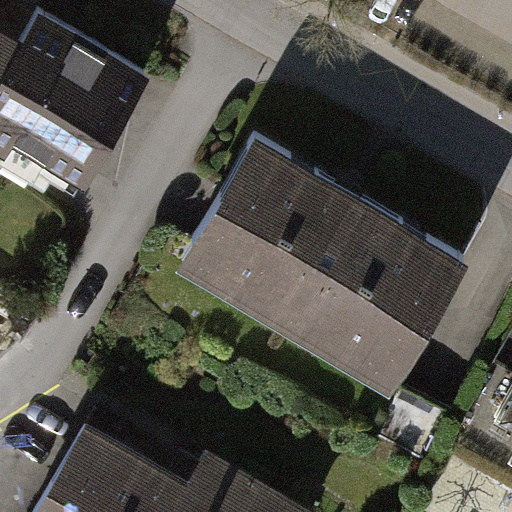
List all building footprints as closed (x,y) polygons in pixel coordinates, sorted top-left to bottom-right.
[(0,18),(0,153),(72,196),(147,69),(36,3),(20,30),(0,18)] [(253,132),(174,269),(391,394),(470,258),(253,132)] [(511,384),(491,423),(511,433),(511,384)] [(401,388),(377,439),(426,462),(451,412),(401,388)] [(83,398),(14,511),(302,511),(316,490),(204,423),(183,458),(83,398)]
